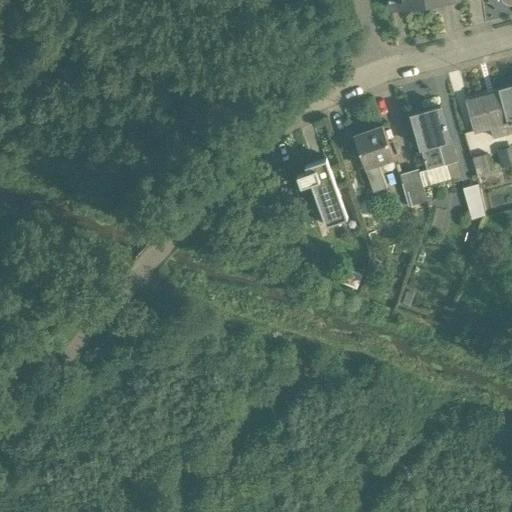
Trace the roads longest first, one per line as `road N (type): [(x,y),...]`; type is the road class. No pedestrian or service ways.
road 1 (unclassified): [(177,227),(0,436)]
road 2 (residential): [(372,80),(278,128),(177,227)]
road 3 (residential): [(511,44),(372,80)]
road 4 (track): [(133,279),(0,232)]
